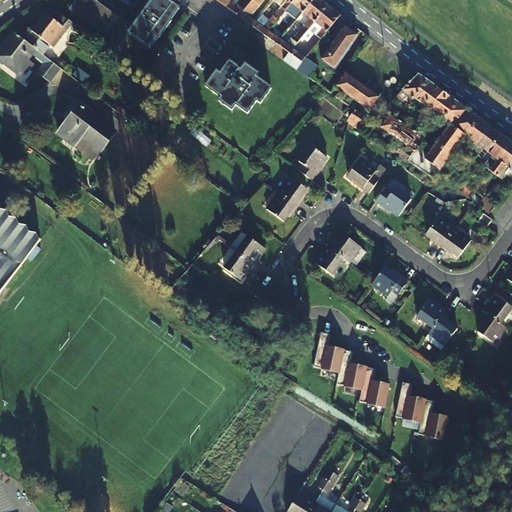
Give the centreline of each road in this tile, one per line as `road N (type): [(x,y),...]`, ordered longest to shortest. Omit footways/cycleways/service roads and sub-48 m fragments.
road 1 (residential): [(511,232),(480,272),(448,280),(360,219),(330,213),(291,252),(276,296)]
road 2 (residential): [(343,0),(511,128)]
